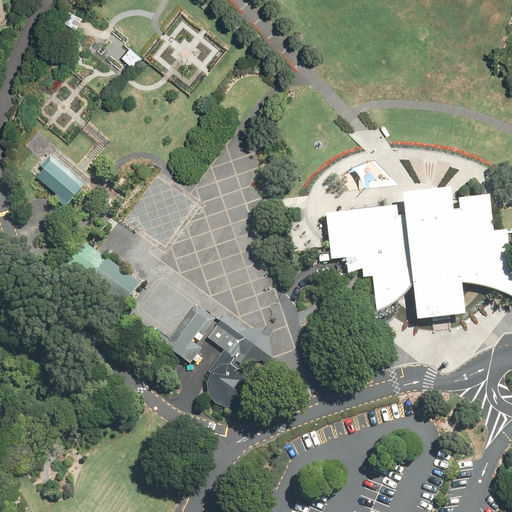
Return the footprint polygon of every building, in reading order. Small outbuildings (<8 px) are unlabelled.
[(69,11),(63,21),(76,28),(81,19),(69,11)] [(130,48),(122,57),(135,68),(143,58),(130,48)] [(86,184),(50,153),(40,166),(44,170),(37,177),(56,193),(54,196),(66,206),(86,184)] [(152,168),(118,218),(142,234),(125,259),(150,277),(202,203),(152,168)] [(398,205),(327,214),(330,240),(331,249),(333,259),(348,258),(348,259),(348,265),(349,273),(363,268),(364,271),(364,277),(373,276),(375,288),(377,311),(386,309),(395,303),(397,302),(405,295),(411,288),(415,283),(416,298),(417,308),(418,314),(418,318),(431,317),(442,316),(450,315),(466,313),(466,307),(464,293),(463,282),(482,285),(486,286),(491,288),(502,291),(511,295),(511,257),(511,251),(509,230),(495,231),(492,195),(460,199),(461,208),(456,209),(453,186),(445,187),(436,188),(410,191),(407,191),(404,192),(407,214),(399,215),(398,205)] [(84,241),(65,266),(125,308),(126,307),(143,283),(93,247),(84,241)] [(219,318),(195,302),(173,333),(170,338),(162,350),(174,358),(189,368),(207,338),(227,350),(212,375),(207,387),(210,400),(223,408),(239,406),(274,359),(270,340),(275,331),(267,327),(246,330),(223,312),(219,318)]
